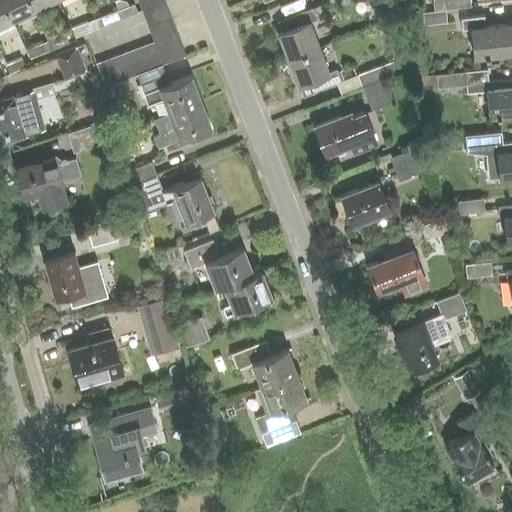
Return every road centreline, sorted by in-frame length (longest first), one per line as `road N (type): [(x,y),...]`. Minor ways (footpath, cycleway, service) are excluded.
road 1 (unclassified): [(383,511),(192,0)]
road 2 (secondary): [(38,511),(0,372)]
